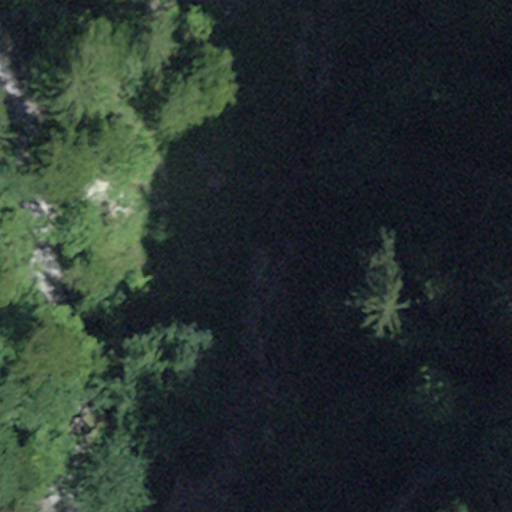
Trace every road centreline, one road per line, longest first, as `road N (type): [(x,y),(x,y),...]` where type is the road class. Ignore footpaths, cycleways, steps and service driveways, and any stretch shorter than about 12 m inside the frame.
road 1 (track): [(66,511),(54,309),(20,129),(0,68)]
road 2 (track): [(511,402),(407,511)]
